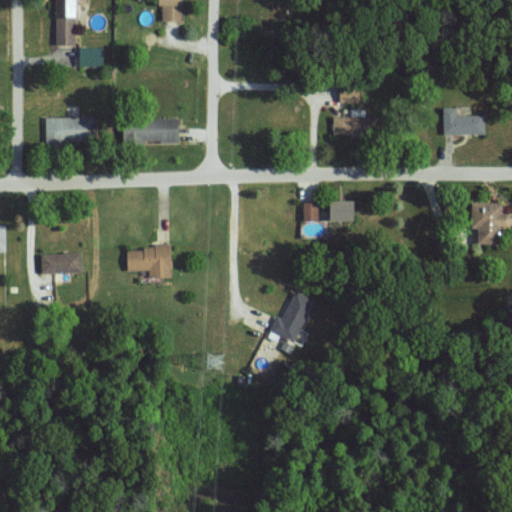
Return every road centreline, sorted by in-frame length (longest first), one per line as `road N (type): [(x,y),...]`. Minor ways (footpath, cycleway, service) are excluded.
road 1 (residential): [(0,180),(511,171)]
road 2 (residential): [(16,0),(14,180)]
road 3 (residential): [(216,0),(212,176)]
